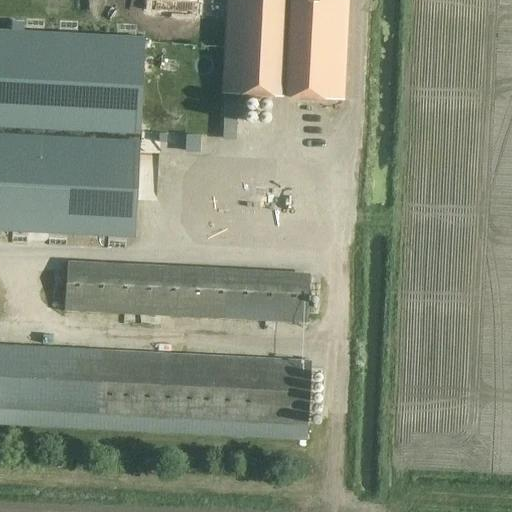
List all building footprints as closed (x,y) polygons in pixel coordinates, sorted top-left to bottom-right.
[(226,0),(221,94),(342,101),(347,0),(226,0)] [(144,38),(0,31),(0,231),(134,238),(144,38)] [(257,110),(244,115),(251,135),(264,131),(257,110)] [(308,275),(66,262),(64,310),(306,323),(308,275)] [(0,407),(307,424),(310,362),(0,346),(0,407)]
